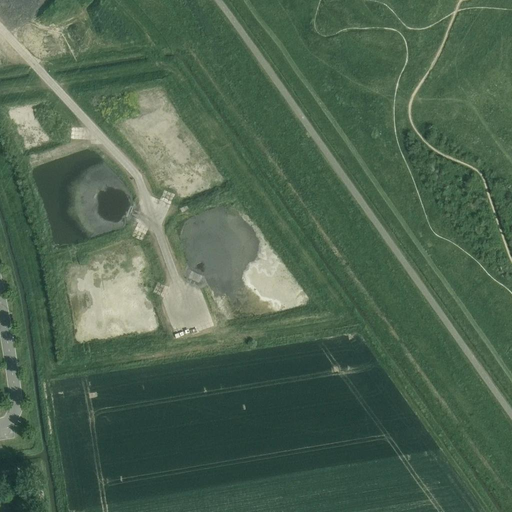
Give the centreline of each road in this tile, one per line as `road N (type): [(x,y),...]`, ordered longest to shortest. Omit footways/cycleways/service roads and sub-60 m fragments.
road 1 (unknown): [(242,0),(382,180),(511,367)]
road 2 (track): [(511,294),(428,222),(394,133),(405,41),(394,30),(322,33),(320,0)]
road 3 (track): [(0,27),(139,180),(186,317)]
